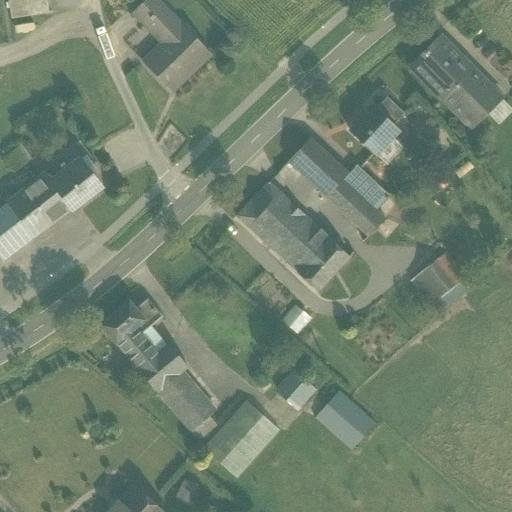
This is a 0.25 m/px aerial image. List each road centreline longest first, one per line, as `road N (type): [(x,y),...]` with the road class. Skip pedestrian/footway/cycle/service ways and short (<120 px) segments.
road 1 (tertiary): [(0,352),(126,261),(352,46),(414,0)]
road 2 (track): [(87,0),(162,183)]
